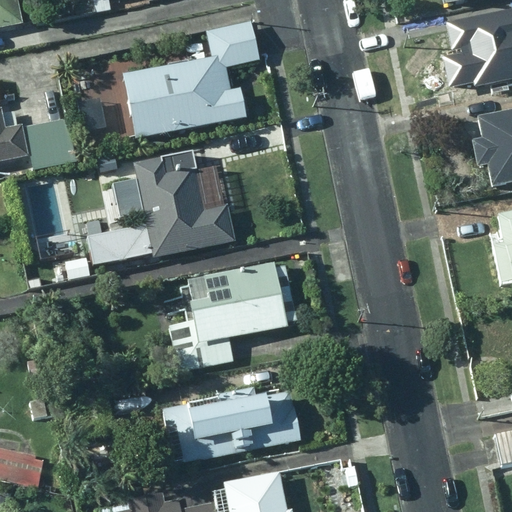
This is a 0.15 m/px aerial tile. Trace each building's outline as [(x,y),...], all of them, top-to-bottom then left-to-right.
[(0,0),(0,29),(14,27),(7,0),(0,0)] [(437,0),(440,9),(491,0),(437,0)] [(511,44),(507,17),(444,29),(450,59),(462,57),(469,92),(511,83),(511,44)] [(116,81),(128,144),(239,122),(233,94),(223,96),(218,71),(253,64),(245,27),(202,36),(207,62),(116,81)] [(105,137),(98,107),(76,112),(83,142),(105,137)] [(487,189),(511,184),(511,115),(475,121),(479,146),(471,147),(475,170),(484,169),(487,189)] [(61,124),(20,133),(28,175),(69,167),(61,124)] [(0,164),(20,161),(14,132),(0,135),(0,164)] [(90,161),(98,159),(93,143),(85,146),(90,161)] [(159,163),(127,170),(141,231),(133,233),(139,262),(145,260),(146,264),(229,246),(220,210),(198,214),(188,170),(163,176),(159,163)] [(49,175),(7,186),(18,231),(60,221),(49,175)] [(507,291),(511,290),(511,217),(494,221),(499,250),(491,251),(499,289),(506,287),(507,291)] [(271,273),(270,270),(185,286),(189,309),(185,310),(189,326),(166,331),(174,373),(229,363),(226,345),(284,334),(283,326),(292,325),(282,271),(271,273)] [(33,365),(24,367),(27,383),(37,381),(33,365)] [(171,422),(180,468),(295,446),(286,398),(252,405),(250,393),(213,400),(215,413),(171,422)] [(49,405),(28,409),(31,424),(52,419),(49,405)] [(106,445),(103,410),(63,413),(66,449),(106,445)] [(511,433),(493,437),(499,464),(511,461),(511,433)] [(44,458),(0,451),(0,487),(40,492),(44,458)] [(219,490),(223,511),(284,511),(277,478),(219,490)] [(207,511),(207,509),(192,511),(176,511),(175,505),(160,508),(158,498),(124,506),(125,511),(207,511)]
